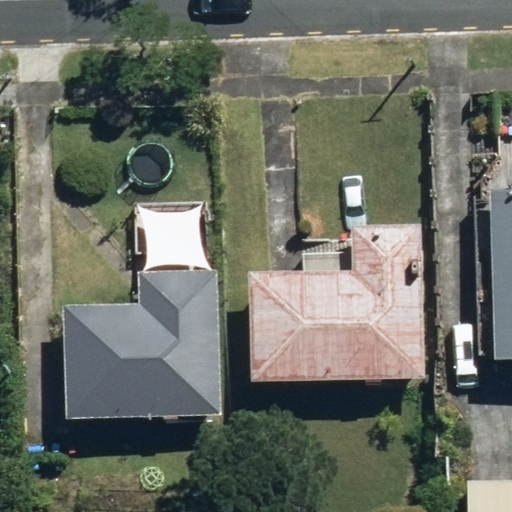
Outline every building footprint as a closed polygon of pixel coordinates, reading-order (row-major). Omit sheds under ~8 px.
[(511,197),(478,198),(480,377),(511,377),(511,197)] [(232,283),(236,398),(416,392),(410,232),(339,234),(341,280),(232,283)] [(214,428),(211,278),(127,280),(128,315),(51,316),(54,431),(214,428)] [(511,511),(511,490),(454,492),(454,511),(511,511)] [(64,511),(65,496),(21,495),(20,511),(64,511)]
